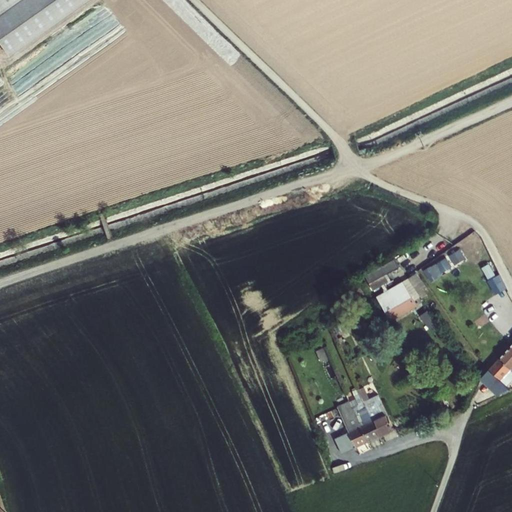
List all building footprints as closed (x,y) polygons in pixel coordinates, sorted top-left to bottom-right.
[(84,0),(14,0),(0,10),(0,36),(11,52),(84,0)] [(0,0),(0,10),(14,0),(0,0)] [(399,260),(366,272),(372,288),(405,276),(399,260)] [(483,267),(489,278),(497,273),(490,262),(483,267)] [(497,293),(507,287),(498,273),(488,280),(497,293)] [(394,322),(420,307),(406,282),(380,297),(394,322)] [(511,347),(499,361),(511,372),(511,370),(511,347)] [(499,361),(482,379),(500,396),(511,383),(511,373),(511,372),(499,361)] [(365,402),(367,407),(381,436),(395,429),(382,403),(377,405),(378,407),(375,409),(371,400),(365,402)] [(368,424),(362,427),(369,442),(381,436),(367,407),(361,410),(368,424)] [(355,430),(351,433),(358,447),(369,442),(362,427),(356,416),(350,419),(355,430)] [(336,440),(343,454),(358,447),(351,433),(350,432),(336,440)]
